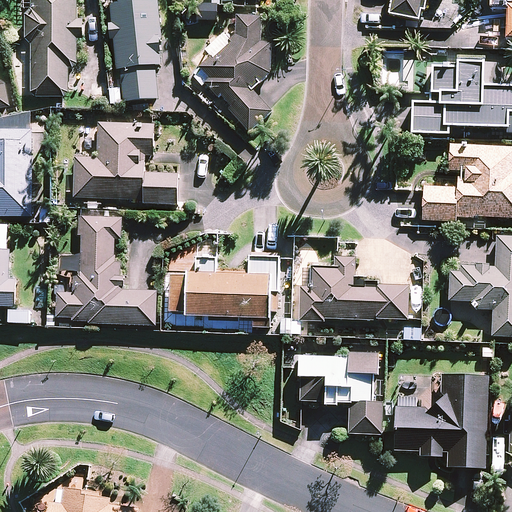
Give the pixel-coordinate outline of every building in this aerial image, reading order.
[(38,47),(38,95),(42,100),(70,100),(75,95),(75,72),(78,72),(83,66),(83,43),(89,43),(90,23),(83,23),(83,0),(38,0),(38,11),(31,19),(31,43),(38,47)] [(117,8),(124,74),(127,74),(130,105),(165,101),(162,70),(169,69),(162,3),(155,4),(154,0),(125,0),(126,7),(117,8)] [(395,0),(392,19),(422,24),(424,14),(427,15),(429,0),(433,0),(446,2),(446,0),(395,0)] [(508,43),(511,43),(511,0),(491,0),(492,4),(494,4),(494,13),(509,14),(508,43)] [(258,92),(276,76),(277,46),(267,45),(268,19),(262,19),(243,18),(243,37),(235,43),(237,46),(220,62),(217,59),(204,71),(215,83),(210,87),(224,102),(227,99),(237,110),(234,113),(255,136),(279,115),(258,92)] [(511,137),(511,92),(485,92),(486,69),(460,68),(460,75),(435,74),(434,109),(416,108),(415,138),(452,140),(452,131),(510,133),(510,137),(511,137)] [(0,113),(17,110),(11,82),(6,77),(0,78),(0,113)] [(0,122),(0,133),(37,134),(37,115),(26,117),(0,122)] [(81,160),(80,202),(149,204),(149,207),(183,208),(184,177),(152,176),(152,159),(160,159),(161,128),(105,126),(103,161),(81,160)] [(0,219),(39,220),(39,134),(37,134),(0,133),(0,219)] [(511,151),(454,149),(452,176),(462,176),(461,193),(427,192),(426,224),(459,225),(459,222),(477,222),(477,221),(511,222),(511,151)] [(94,327),(162,329),(163,294),(130,293),(131,279),(127,279),(127,265),(121,264),(121,242),(128,242),(129,221),(84,219),(84,239),(88,239),(87,275),(80,275),(79,296),(64,296),(63,321),(77,322),(77,324),(94,325),(94,327)] [(511,241),(500,241),(498,272),(492,271),(492,270),(480,270),(480,271),(464,270),(463,276),(453,276),(452,305),(475,307),(475,314),(496,315),(495,341),(511,342),(511,241)] [(0,309),(22,310),(23,283),(16,283),(17,253),(6,252),(7,243),(0,242),(0,309)] [(258,330),(276,331),(277,314),(284,315),(286,260),(256,259),(255,275),(222,274),(222,262),(202,261),(202,276),(194,275),(194,279),(177,279),(176,315),(192,316),(192,319),(215,319),(215,323),(244,324),(244,320),(259,321),(258,330)] [(332,322),(382,324),(382,321),(414,322),(414,321),(415,288),(372,287),(372,280),(362,280),(363,261),(341,261),(341,270),(318,270),(317,290),(307,289),(306,324),(332,324),(332,322)] [(355,361),(306,359),(306,380),(308,380),(307,405),(355,407),(354,437),(389,438),(389,434),(390,405),(379,405),(380,378),(384,378),(384,356),(355,356),(355,361)] [(450,473),(489,474),(492,381),(463,380),(463,378),(449,377),(448,411),(403,409),(402,434),(401,455),(423,456),(423,462),(445,463),(446,457),(451,457),(450,473)] [(146,511),(147,511),(117,507),(118,501),(108,499),(108,496),(71,490),(68,507),(55,505),(54,511),(146,511)]
